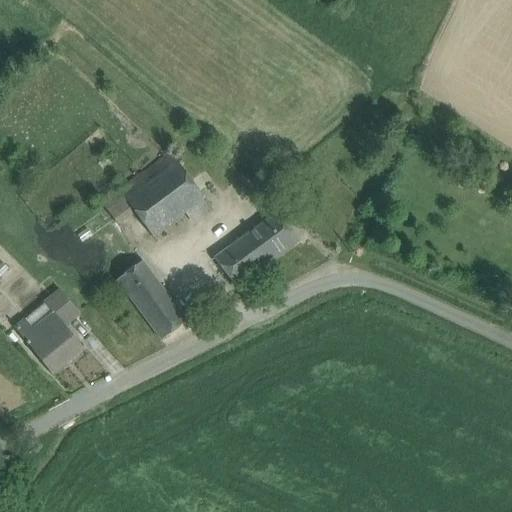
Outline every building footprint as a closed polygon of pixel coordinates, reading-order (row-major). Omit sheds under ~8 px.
[(167,152),(116,189),(126,202),(177,164),(167,152)] [(177,164),(126,202),(134,213),(152,238),(189,211),(204,200),(177,164)] [(126,202),(116,189),(99,202),(117,226),(134,213),(126,202)] [(204,200),(189,211),(198,222),(212,211),(204,200)] [(277,214),(215,260),(237,288),(299,242),(277,214)] [(173,304),(142,263),(117,281),(147,323),(173,304)] [(61,292),(45,305),(53,316),(55,315),(64,326),(79,314),(61,292)] [(173,304),(147,323),(161,341),(187,322),(173,304)] [(53,316),(45,305),(25,321),(34,332),(53,316)] [(64,326),(55,315),(53,316),(34,332),(25,321),(15,329),(51,375),(82,350),(64,326)]
